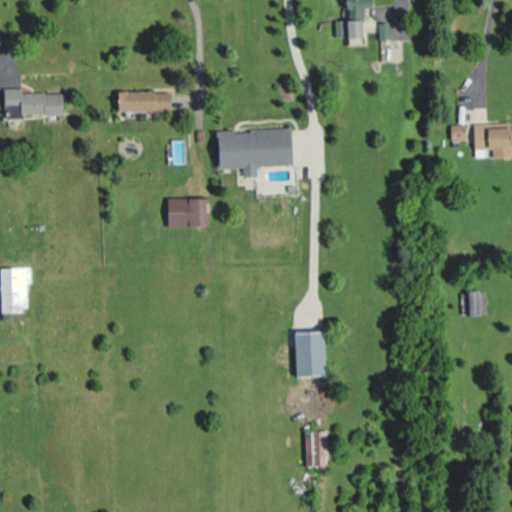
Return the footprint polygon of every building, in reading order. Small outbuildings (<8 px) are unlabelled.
[(370,7),(369,0),(344,0),(346,44),(362,43),(361,7),(370,7)] [(388,22),(376,22),(377,38),(389,38),(388,22)] [(61,113),(61,92),(20,92),(20,87),(2,87),(3,115),(21,115),(21,114),(61,113)] [(116,110),(169,109),(169,90),(116,90),(116,110)] [(472,122),(472,148),(491,147),(491,157),(509,156),(508,121),(472,122)] [(464,139),(464,123),(449,123),(449,139),(464,139)] [(216,167),(241,166),(241,175),(255,175),(255,165),(291,164),(289,128),(215,130),(216,167)] [(207,197),(165,197),(166,226),(207,225),(207,197)] [(0,310),(25,310),(25,281),(29,281),(29,266),(0,266),(0,310)] [(466,314),(485,314),(484,290),(466,290),(466,314)] [(322,329),(293,330),(294,375),(323,374),(322,329)] [(304,465),(326,465),(325,430),(303,431),(304,465)]
